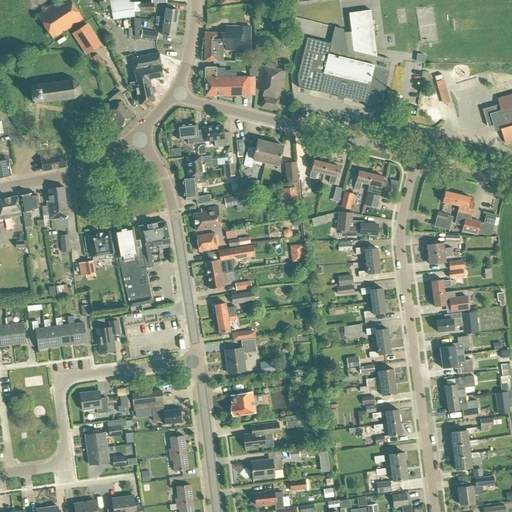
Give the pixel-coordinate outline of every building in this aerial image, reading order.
[(59,0),(37,15),(53,39),(82,20),(69,0),(59,0)] [(128,0),(108,0),(109,5),(112,19),(133,16),(133,2),(129,3),(128,0)] [(156,16),(155,20),(176,23),(178,10),(165,8),(164,17),(156,16)] [(344,94),(343,97),(380,107),(391,64),(388,63),(389,59),(376,56),(370,10),(348,13),(351,32),(343,33),(342,30),(334,28),(329,48),(306,42),(297,76),(298,88),(305,89),(306,86),(311,87),(310,89),(319,92),(319,91),(337,96),(337,93),(344,94)] [(176,23),(155,20),(155,25),(163,26),(161,35),(174,37),(176,23)] [(87,24),(74,33),(87,53),(99,45),(100,45),(87,24)] [(204,32),(204,61),(217,61),(222,61),(223,49),(224,49),(224,50),(242,50),(241,48),(251,48),(251,27),(225,27),(224,33),(216,33),(204,32)] [(144,38),(156,40),(157,32),(145,31),(144,38)] [(162,76),(158,53),(132,58),(136,81),(129,82),(131,89),(135,88),(138,103),(153,100),(149,79),(162,76)] [(415,62),(423,63),(424,54),(416,53),(415,62)] [(267,62),(266,66),(260,66),(256,88),(264,90),(260,107),(276,110),(278,99),(277,99),(279,93),(280,94),(284,70),(275,68),(275,63),(267,62)] [(204,68),(204,96),(254,95),(254,77),(248,77),(233,77),(233,73),(226,73),(226,77),(216,77),(216,68),(216,67),(206,67),(205,68),(204,68)] [(38,103),(74,98),(81,92),(80,83),(72,79),(31,85),(31,89),(30,89),(31,99),(33,99),(33,103),(38,103)] [(439,87),(446,111),(454,109),(447,85),(439,87)] [(119,93),(112,98),(114,100),(110,104),(113,108),(104,116),(110,124),(114,121),(119,126),(120,125),(122,126),(124,124),(124,122),(132,115),(121,101),(120,102),(119,100),(123,97),(119,93)] [(500,124),(506,143),(511,141),(511,94),(498,99),(500,104),(483,109),(488,127),(500,124)] [(197,131),(196,123),(176,126),(177,139),(187,138),(188,144),(204,142),(204,141),(203,130),(197,131)] [(203,130),(204,141),(214,140),(214,146),(230,145),(229,132),(223,133),(222,126),(202,128),(203,130)] [(236,140),(237,152),(241,152),(241,156),(242,156),(243,152),(243,146),(245,146),(244,140),(242,140),(242,139),(236,140)] [(265,162),(270,143),(257,140),(255,148),(248,146),(243,165),(251,167),(252,163),(261,165),(262,161),(265,162)] [(270,143),(265,162),(278,165),(282,146),(270,143)] [(42,171),(66,167),(64,155),(62,155),(61,150),(40,154),(41,159),(40,159),(42,171)] [(210,159),(210,155),(200,156),(186,157),(188,176),(188,177),(202,175),(201,163),(207,163),(207,165),(222,163),(224,176),(234,175),(232,162),(227,163),(226,157),(210,159)] [(0,178),(9,176),(10,173),(9,167),(7,158),(0,159),(0,178)] [(326,163),(313,160),(309,177),(315,178),(316,172),(323,173),(326,163)] [(284,162),(286,181),(298,180),(296,161),(284,162)] [(326,163),(323,173),(330,175),(328,182),(334,183),(335,176),(336,176),(338,166),(326,163)] [(370,174),(358,171),(355,182),(354,188),(360,189),(361,182),(368,184),(370,174)] [(370,174),(368,184),(366,191),(373,193),(379,194),(381,187),(385,188),(386,182),(382,181),(383,177),(370,174)] [(188,177),(188,176),(181,177),(184,199),(195,198),(197,204),(210,201),(209,194),(197,196),(195,183),(205,182),(204,175),(202,175),(188,177)] [(245,192),(241,176),(235,177),(238,193),(245,192)] [(42,206),(43,216),(43,220),(37,221),(37,227),(44,226),(43,219),(67,217),(64,187),(48,190),(49,201),(46,201),(47,205),(42,206)] [(283,189),(284,203),(296,202),(294,188),(283,189)] [(340,207),(350,209),(353,193),(344,191),(340,207)] [(470,197),(444,191),(442,201),(459,206),(455,224),(462,226),(461,231),(477,235),(477,233),(491,234),(493,224),(497,225),(499,218),(485,214),(483,222),(481,223),(479,223),(480,221),(470,218),(474,202),(469,200),(470,197)] [(34,192),(19,195),(23,225),(30,224),(29,217),(30,217),(29,212),(33,211),(32,207),(37,206),(37,194),(34,192)] [(224,198),(225,207),(249,202),(247,193),(224,198)] [(366,193),(364,205),(376,208),(379,196),(366,193)] [(21,216),(17,196),(0,198),(0,215),(4,215),(5,219),(21,216)] [(205,212),(193,214),(195,231),(220,227),(217,207),(205,209),(205,212)] [(437,211),(436,218),(446,220),(448,214),(437,211)] [(377,224),(363,223),(363,221),(352,220),(352,213),(338,212),(336,230),(341,230),(341,236),(360,236),(361,233),(376,234),(377,224)] [(165,221),(137,226),(140,240),(143,255),(146,268),(153,266),(150,254),(159,252),(158,249),(161,249),(161,248),(168,247),(167,243),(169,242),(165,221)] [(143,255),(140,240),(135,241),(133,227),(114,231),(119,258),(129,304),(152,300),(146,268),(143,255)] [(228,236),(237,235),(236,228),(227,229),(228,236)] [(111,253),(108,232),(88,235),(91,256),(111,253)] [(216,248),(214,233),(196,236),(199,251),(216,248)] [(444,234),(444,242),(459,242),(459,235),(444,234)] [(60,235),(62,252),(70,251),(69,235),(60,235)] [(228,240),(229,246),(250,243),(249,236),(228,240)] [(338,241),(338,250),(351,250),(351,241),(338,241)] [(442,243),(426,245),(427,254),(452,251),(451,247),(443,248),(442,243)] [(304,260),(302,244),(290,245),(292,262),(304,260)] [(254,257),(252,245),(218,251),(219,259),(205,262),(207,275),(224,272),(233,271),(232,264),(234,263),(233,260),(254,257)] [(378,260),(377,248),(364,249),(364,247),(354,248),(355,254),(364,253),(365,262),(378,260)] [(452,255),(452,251),(427,254),(428,264),(445,262),(444,256),(452,255)] [(448,261),(449,270),(464,268),(463,259),(448,261)] [(378,260),(365,262),(366,271),(357,272),(358,278),(368,277),(367,274),(380,272),(378,260)] [(80,263),(83,277),(95,275),(92,261),(80,263)] [(448,271),(449,278),(463,276),(462,269),(448,271)] [(224,272),(207,275),(209,289),(224,286),(223,282),(234,280),(233,271),(224,272)] [(337,276),(338,285),(353,283),(352,274),(337,276)] [(442,279),(430,281),(432,294),(443,292),(443,288),(451,287),(450,280),(442,281),(442,279)] [(247,290),(251,290),(250,280),(235,283),(236,290),(247,288),(247,290)] [(98,283),(99,291),(107,289),(106,282),(98,283)] [(55,286),(57,297),(74,295),(73,286),(67,287),(66,284),(55,286)] [(336,287),(337,294),(354,292),(353,285),(336,287)] [(383,300),(382,288),(370,290),(369,287),(360,289),(361,295),(369,293),(371,302),(383,300)] [(251,290),(247,290),(247,291),(230,294),(232,304),(254,300),(254,297),(258,297),(257,290),(252,291),(251,290)] [(454,291),(443,292),(432,294),(434,307),(450,305),(450,312),(468,310),(466,296),(454,298),(454,291)] [(383,300),(371,302),(372,311),(363,312),(363,318),(374,317),(373,314),(385,313),(383,300)] [(214,304),(214,305),(213,305),(214,311),(215,311),(216,319),(235,316),(236,316),(235,306),(226,308),(225,303),(214,304)] [(459,313),(443,315),(444,319),(436,320),(437,332),(453,330),(452,326),(464,325),(465,332),(477,331),(475,311),(459,313)] [(235,316),(216,319),(219,333),(230,331),(228,321),(236,320),(235,316),(236,316),(235,316)] [(13,345),(25,344),(22,324),(13,325),(12,317),(6,318),(7,326),(10,325),(13,345)] [(72,317),(67,317),(68,325),(71,346),(86,344),(83,323),(74,325),(72,317)] [(304,318),(306,330),(313,329),(311,317),(304,318)] [(55,319),(56,327),(59,347),(71,346),(68,325),(62,326),(61,318),(55,319)] [(49,320),(43,321),(44,329),(47,349),(54,348),(59,347),(56,327),(51,328),(50,328),(49,320)] [(99,353),(114,351),(112,333),(119,332),(117,320),(109,321),(109,327),(96,328),(99,353)] [(10,325),(7,326),(1,327),(0,321),(0,341),(1,347),(13,345),(10,325)] [(35,330),(38,350),(47,349),(44,329),(38,330),(37,322),(31,322),(32,331),(35,330)] [(389,341),(387,328),(374,330),(374,328),(365,329),(366,335),(374,334),(376,342),(389,341)] [(231,332),(232,334),(230,334),(231,339),(232,338),(232,340),(256,337),(255,329),(231,332)] [(451,346),(439,347),(440,358),(463,355),(462,349),(469,348),(467,336),(456,337),(457,343),(451,344),(451,346)] [(241,348),(224,350),(227,373),(244,370),(242,353),(255,352),(253,339),(240,341),(241,348)] [(389,341),(376,342),(377,351),(368,352),(369,358),(379,357),(379,354),(390,353),(389,341)] [(464,360),(463,355),(440,358),(442,368),(454,367),(454,369),(456,368),(457,374),(473,372),(471,359),(464,360)] [(358,356),(346,358),(347,368),(359,366),(358,356)] [(260,365),(261,374),(281,371),(280,362),(260,365)] [(352,367),(353,374),(374,371),(373,364),(352,367)] [(394,381),(392,369),(378,371),(379,377),(373,377),(373,378),(365,379),(366,385),(394,381)] [(474,386),(474,382),(473,375),(457,377),(458,384),(455,384),(444,385),(446,398),(465,396),(464,387),(474,386)] [(394,381),(366,385),(367,390),(375,389),(375,390),(380,389),(381,396),(396,394),(394,381)] [(292,391),(293,404),(300,403),(298,390),(292,391)] [(99,391),(79,393),(81,410),(96,408),(97,413),(108,412),(107,397),(100,398),(99,391)] [(134,411),(151,409),(163,408),(161,391),(132,395),(133,405),(134,411)] [(507,391),(501,391),(502,398),(496,398),(497,405),(498,414),(510,412),(509,406),(507,391)] [(267,395),(262,395),(253,397),(252,392),(230,396),(232,406),(231,406),(232,417),(255,413),(254,408),(264,406),(264,404),(268,404),(267,395)] [(367,404),(374,403),(373,396),(366,397),(361,398),(362,405),(367,404)] [(466,402),(465,396),(446,398),(447,411),(461,409),(462,416),(478,414),(476,400),(466,402)] [(365,406),(365,413),(376,411),(375,404),(365,406)] [(163,408),(151,409),(153,422),(165,420),(165,424),(181,422),(180,409),(164,411),(163,408)] [(399,422),(398,409),(385,411),(371,413),(372,418),(385,417),(386,423),(399,422)] [(285,418),(286,425),(306,423),(305,416),(285,418)] [(479,419),(481,431),(489,430),(488,425),(491,425),(491,428),(498,428),(497,419),(493,419),(492,417),(479,419)] [(251,433),(243,434),(245,448),(264,446),(263,438),(270,437),(270,434),(279,433),(278,422),(250,425),(251,433)] [(399,422),(386,423),(373,425),(373,430),(387,428),(388,436),(401,434),(399,422)] [(108,432),(85,435),(87,449),(107,447),(105,436),(122,434),(121,425),(118,425),(107,427),(108,432)] [(450,432),(452,443),(468,441),(467,433),(476,432),(475,427),(465,428),(466,430),(450,432)] [(310,445),(312,435),(305,433),(302,443),(310,445)] [(186,452),(183,436),(169,437),(171,448),(169,449),(169,454),(186,452)] [(477,444),(477,440),(468,441),(452,443),(453,451),(453,455),(470,453),(469,449),(469,446),(477,444)] [(107,447),(87,449),(89,464),(109,462),(109,461),(112,461),(113,468),(127,466),(125,455),(108,457),(107,447)] [(288,450),(289,458),(299,457),(299,449),(288,450)] [(328,449),(319,450),(322,470),(330,469),(328,449)] [(267,459),(250,461),(252,479),(260,478),(260,477),(273,475),(273,478),(282,477),(279,451),(266,453),(267,459)] [(186,452),(169,454),(170,459),(173,459),(174,471),(188,469),(186,452)] [(403,452),(389,454),(390,464),(390,468),(405,466),(405,464),(403,452)] [(479,457),(478,452),(470,453),(453,455),(455,470),(471,467),(470,458),(479,457)] [(390,468),(375,470),(376,475),(391,473),(392,481),(407,479),(405,466),(390,468)] [(481,468),(472,469),(473,476),(482,475),(481,468)] [(142,482),(150,481),(149,471),(141,472),(142,482)] [(474,477),(475,486),(471,487),(471,486),(457,487),(460,504),(473,503),(472,495),(480,494),(479,486),(494,484),(493,475),(474,477)] [(289,480),(290,491),(306,489),(306,488),(310,488),(309,478),(305,478),(289,480)] [(377,493),(391,491),(389,481),(376,482),(377,493)] [(192,501),(190,485),(176,487),(177,497),(175,498),(176,503),(192,501)] [(324,498),(333,496),(332,488),(323,489),(324,498)] [(284,508),(282,496),(282,491),(271,492),(271,490),(263,491),(263,492),(254,493),(255,505),(262,504),(262,506),(275,505),(275,509),(284,508)] [(410,511),(410,504),(407,504),(405,493),(391,495),(393,507),(401,506),(401,511),(410,511)] [(133,495),(122,497),(124,511),(141,511),(140,506),(134,507),(133,495)] [(365,495),(357,497),(358,506),(367,505),(365,495)] [(111,498),(113,510),(107,511),(124,511),(122,497),(111,498)] [(96,511),(95,500),(84,502),(85,511),(102,511),(103,511),(98,511),(96,511)] [(193,511),(192,501),(176,503),(176,509),(179,509),(179,511),(193,511)] [(73,503),(74,511),(85,511),(84,502),(73,503)]
